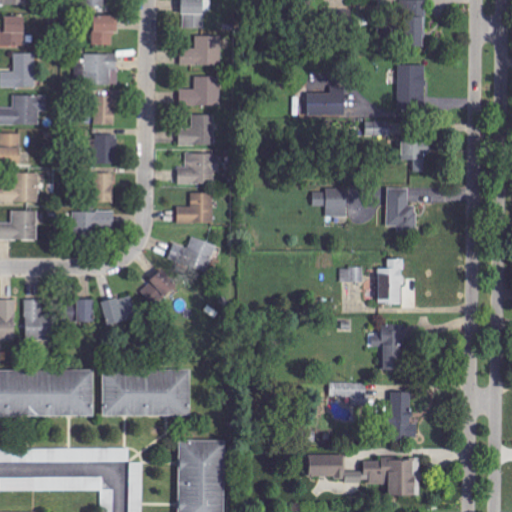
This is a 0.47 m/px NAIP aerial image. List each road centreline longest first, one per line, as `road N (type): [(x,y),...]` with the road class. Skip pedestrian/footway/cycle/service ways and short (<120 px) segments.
road 1 (residential): [(494,511),(502,0)]
road 2 (residential): [(476,0),(468,511)]
road 3 (residential): [(148,0),(140,236)]
road 4 (residential): [(0,268),(107,267),(129,256),(140,236)]
